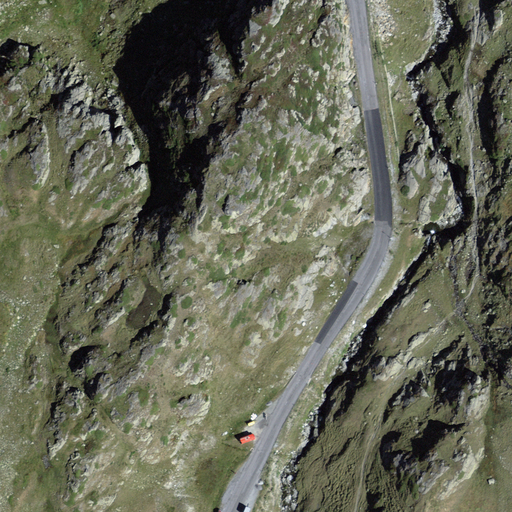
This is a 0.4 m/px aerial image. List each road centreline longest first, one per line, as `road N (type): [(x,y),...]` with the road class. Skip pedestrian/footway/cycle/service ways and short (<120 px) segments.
road 1 (tertiary): [(356,0),(382,233),(231,511)]
road 2 (trunk): [(206,511),(395,0)]
